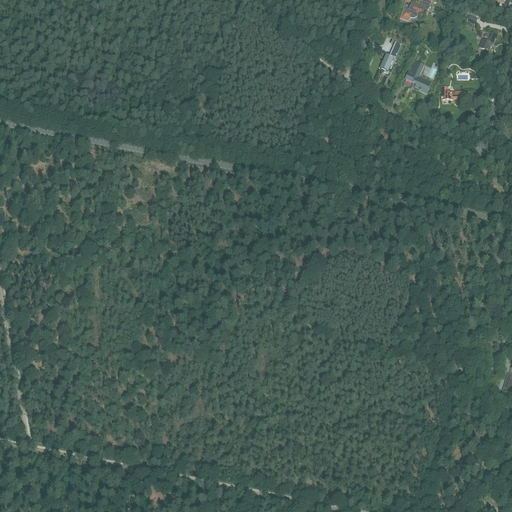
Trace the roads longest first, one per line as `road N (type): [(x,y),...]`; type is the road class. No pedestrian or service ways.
road 1 (tertiary): [(511,221),(0,122)]
road 2 (track): [(346,511),(0,441)]
road 3 (residential): [(479,152),(399,119),(348,80),(381,0)]
road 4 (track): [(30,447),(0,283)]
road 5 (track): [(100,0),(69,135)]
road 6 (track): [(249,0),(348,80)]
